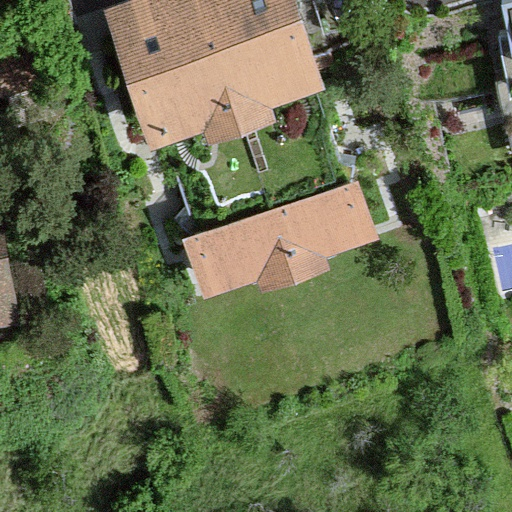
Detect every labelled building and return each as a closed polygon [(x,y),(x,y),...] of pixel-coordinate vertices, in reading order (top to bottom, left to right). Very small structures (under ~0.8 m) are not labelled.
[(243,134),(196,0),(128,0),(102,9),(151,151),(204,132),(209,146),(243,134)] [(295,0),(196,0),(243,134),(276,123),(272,109),(327,90),(295,0)] [(369,0),(320,0),(315,2),(326,35),(376,18),(369,0)] [(511,4),(453,21),(496,206),(511,202),(511,4)] [(37,31),(0,44),(0,98),(8,96),(20,128),(65,112),(37,31)] [(270,210),(295,282),(330,270),(325,258),(379,239),(358,180),(270,210)] [(0,327),(21,324),(0,192),(0,327)] [(262,294),(295,282),(270,210),(182,240),(203,300),(257,281),(262,294)]
